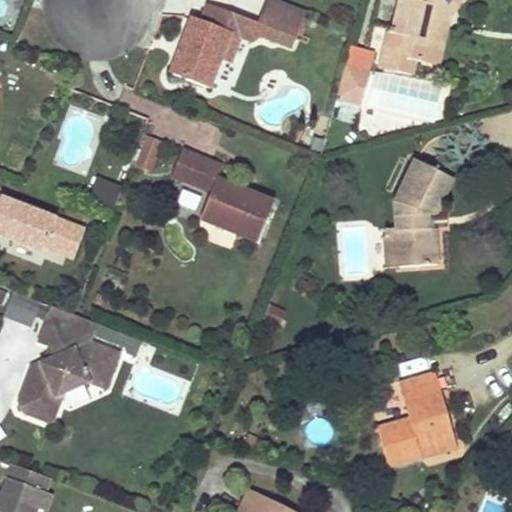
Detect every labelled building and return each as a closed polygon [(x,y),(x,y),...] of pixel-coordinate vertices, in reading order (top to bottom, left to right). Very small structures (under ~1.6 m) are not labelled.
[(464,0),(407,0),(400,37),(379,32),(372,59),(388,62),(389,59),(437,70),(448,23),(444,23),(447,13),(455,3),(458,6),(464,0)] [(240,37),(247,19),(208,4),(201,22),(190,18),(169,75),(210,90),(221,60),(231,34),(240,37)] [(230,63),(240,37),(231,34),(221,60),(230,63)] [(358,105),(367,76),(343,70),(335,99),(358,105)] [(149,172),(159,144),(146,139),(135,167),(149,172)] [(194,157),(180,151),(170,177),(184,183),(194,157)] [(272,201),(217,180),(221,167),(194,157),(184,183),(211,193),(201,221),(257,242),(272,201)] [(431,214),(449,179),(413,160),(391,202),(393,225),(395,265),(434,262),(432,224),(424,225),(423,214),(431,214)] [(89,201),(114,209),(121,188),(96,179),(89,201)] [(0,197),(0,230),(14,236),(13,241),(41,251),(42,247),(71,258),(81,230),(0,197)] [(395,265),(393,225),(380,226),(382,265),(395,265)] [(14,236),(0,230),(0,235),(13,241),(14,236)] [(10,296),(3,316),(32,326),(40,306),(10,296)] [(76,317),(70,315),(50,307),(37,341),(47,345),(54,347),(63,351),(76,317)] [(87,321),(76,317),(63,351),(54,347),(50,357),(40,362),(30,366),(17,399),(23,411),(35,416),(40,403),(62,391),(88,381),(106,388),(119,353),(88,341),(92,332),(87,321)] [(54,347),(47,345),(40,362),(50,357),(54,347)] [(418,413),(412,415),(406,416),(407,418),(378,426),(389,467),(421,459),(418,449),(451,440),(433,374),(398,383),(404,403),(414,400),(418,413)] [(40,403),(35,416),(51,422),(62,391),(40,403)] [(49,479),(11,465),(6,480),(8,480),(3,496),(0,503),(0,511),(35,511),(37,507),(30,505),(36,490),(44,493),(49,479)] [(293,511),(249,488),(236,511),(293,511)] [(44,493),(36,490),(30,505),(37,507),(35,511),(47,511),(55,491),(44,493)]
